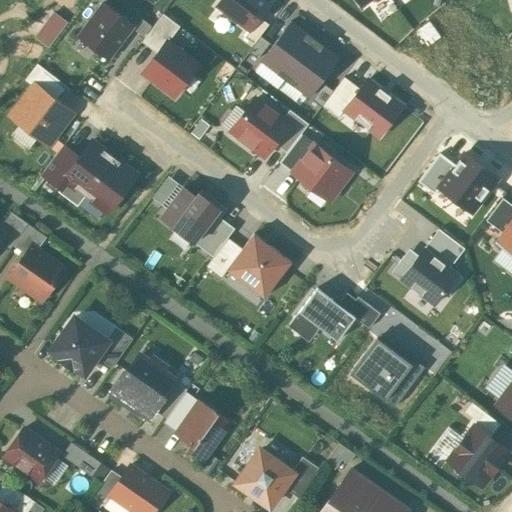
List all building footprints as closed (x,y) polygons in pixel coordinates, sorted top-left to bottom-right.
[(265,0),(219,0),(215,5),(249,31),(260,17),(270,4),(265,0)] [(108,56),(132,25),(103,3),(80,34),(108,56)] [(33,35),(47,45),(66,19),(52,9),(33,35)] [(142,41),(158,53),(168,41),(179,26),(163,13),(142,41)] [(268,24),(260,17),(249,31),(245,36),(253,43),(268,24)] [(339,58),(291,21),(261,60),(309,98),(339,58)] [(261,36),(248,51),(258,59),(270,43),(261,36)] [(495,87),(427,37),(412,57),(480,106),(495,87)] [(198,63),(168,41),(158,53),(143,73),(173,95),(198,63)] [(35,87),(59,105),(62,101),(57,97),(66,85),(37,63),(25,79),(35,87)] [(345,109),(360,89),(344,77),(333,91),(323,105),(339,117),(345,109)] [(402,105),(368,79),(360,89),(345,109),(379,135),(402,105)] [(324,84),(312,99),(321,107),(323,105),(333,91),(324,84)] [(59,105),(35,87),(14,115),(48,141),(69,113),(59,105)] [(282,118),(255,98),(231,130),(265,155),(274,143),(289,123),(282,118)] [(289,123),(274,143),(287,152),(301,133),(308,123),(289,109),(282,118),(289,123)] [(279,162),(293,172),(315,143),(301,133),(287,152),(279,162)] [(79,157),(63,178),(66,181),(107,212),(136,173),(92,140),(79,157)] [(351,171),(315,143),(293,172),(329,199),(351,171)] [(63,178),(79,157),(63,144),(42,173),(61,188),(66,181),(63,178)] [(471,211),(497,177),(465,152),(455,165),(439,186),(439,187),(471,211)] [(439,186),(455,165),(440,153),(418,181),(435,193),(439,187),(439,186)] [(168,207),(183,187),(167,175),(152,195),(168,207)] [(194,243),(216,214),(220,208),(199,192),(196,196),(183,187),(168,207),(160,217),(194,243)] [(201,189),(199,192),(220,208),(216,214),(221,217),(227,208),(201,189)] [(502,231),(511,218),(511,204),(502,197),(486,219),(502,231)] [(10,211),(0,224),(6,229),(0,237),(0,243),(8,250),(12,244),(27,223),(10,211)] [(221,217),(216,214),(194,243),(213,257),(228,237),(235,228),(221,217)] [(511,218),(502,231),(495,241),(511,254),(511,218)] [(45,236),(27,223),(12,244),(24,253),(30,245),(36,249),(45,236)] [(438,229),(424,248),(450,267),(465,248),(438,229)] [(291,261),(254,233),(243,248),(227,269),(264,297),(291,261)] [(243,248),(228,237),(213,257),(206,266),(221,277),(227,269),(243,248)] [(30,245),(24,253),(7,276),(41,300),(63,268),(36,249),(30,245)] [(450,267),(424,248),(413,262),(404,255),(391,271),(435,304),(444,291),(449,295),(463,277),(450,267)] [(320,327),(337,340),(355,316),(333,299),(317,287),(288,325),(309,341),(320,327)] [(333,299),(355,316),(370,327),(380,313),(358,296),(356,299),(347,292),(341,300),(336,295),(333,299)] [(82,322),(73,316),(50,349),(61,357),(60,358),(71,366),(72,365),(83,373),(95,356),(107,340),(105,339),(98,334),(100,330),(85,319),(82,322)] [(114,326),(105,339),(107,340),(95,356),(111,367),(131,338),(114,326)] [(423,367),(380,334),(352,372),(394,405),(423,367)] [(127,371),(124,369),(110,389),(148,416),(153,409),(162,396),(160,394),(171,378),(161,371),(164,366),(152,357),(149,362),(138,355),(127,371)] [(186,389),(171,378),(160,394),(162,396),(153,409),(165,418),(184,391),(186,389)] [(511,382),(495,404),(511,416),(511,382)] [(184,391),(165,418),(162,422),(175,431),(197,400),(184,391)] [(197,400),(175,431),(175,432),(191,443),(187,448),(202,459),(222,430),(209,420),(215,412),(197,400)] [(474,425),(489,436),(500,423),(472,401),(465,410),(478,420),(474,425)] [(448,459),(482,485),(508,451),(489,436),(474,425),(448,459)] [(57,452),(23,427),(3,455),(21,468),(22,470),(29,475),(30,474),(30,475),(38,480),(57,452)] [(100,462),(70,442),(60,455),(90,476),(100,462)] [(339,444),(326,462),(341,473),(354,454),(339,444)] [(290,471),(259,449),(253,457),(247,461),(243,468),(241,474),(236,482),(268,505),(281,486),(291,472),(290,471)] [(301,456),(290,471),(291,472),(281,486),(298,498),(318,468),(301,456)] [(151,511),(166,491),(128,465),(117,481),(108,493),(135,511),(151,511)] [(361,511),(378,488),(350,468),(334,490),(318,511),(361,511)] [(108,493),(117,481),(107,474),(89,500),(98,507),(108,493)] [(4,481),(0,486),(0,502),(14,511),(26,511),(34,501),(4,481)] [(403,511),(407,508),(378,488),(361,511),(403,511)] [(14,511),(0,502),(0,511),(14,511)]
